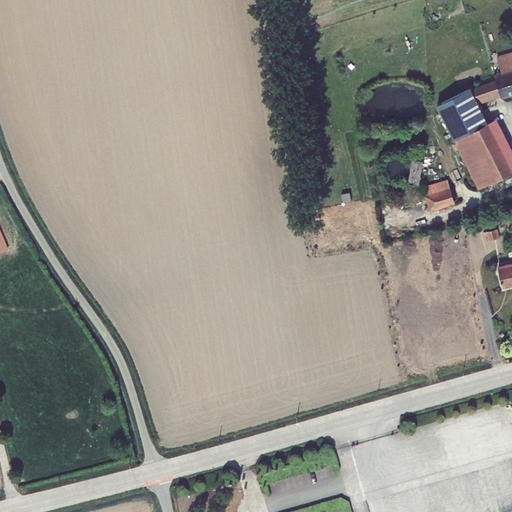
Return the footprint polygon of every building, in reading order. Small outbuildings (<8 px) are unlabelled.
[(496,79),(501,95),(502,97),(511,94),(511,51),(497,56),(502,71),(494,74),(496,79)] [(501,95),(496,79),(471,88),(437,104),(454,140),(488,123),(488,121),(479,103),(501,95)] [(488,121),(488,123),(511,169),(511,148),(497,117),(488,121)] [(511,169),(488,123),(454,140),(456,142),(451,144),(455,151),(459,148),(479,188),(511,171),(511,169)] [(412,157),(409,179),(409,182),(419,184),(424,158),(412,157)] [(447,180),(423,188),(430,211),(455,203),(447,180)] [(498,228),(484,231),(486,240),(500,237),(498,228)] [(511,261),(498,265),(503,287),(511,284),(511,261)]
